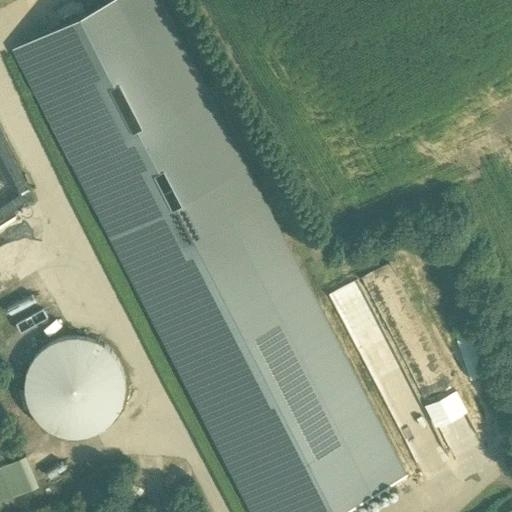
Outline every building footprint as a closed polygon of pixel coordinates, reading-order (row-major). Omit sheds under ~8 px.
[(164,0),(105,0),(13,48),(252,511),(329,511),(406,473),(249,166),(191,52),(164,0)] [(0,220),(32,206),(6,152),(0,154),(0,220)] [(337,307),(399,282),(391,263),(330,288),(337,307)] [(469,378),(485,374),(475,333),(459,338),(469,378)] [(36,355),(31,361),(31,363),(28,368),(27,370),(26,376),(26,378),(25,386),(26,393),(26,395),(28,401),(28,403),(31,410),(32,410),(36,416),(37,418),(41,422),(43,424),(49,428),(50,429),(56,431),(58,432),(63,434),(65,434),(73,435),(74,435),(80,435),(83,435),(89,433),(90,433),(97,430),(99,429),(104,426),(106,424),(110,420),(111,419),(116,413),(117,412),(120,407),(121,404),(123,398),(123,397),(124,390),(124,388),(124,382),(124,380),(123,373),(123,372),(120,365),(119,363),(116,358),(115,356),(110,350),(104,345),(102,344),(98,341),(95,340),(90,338),(88,338),(81,336),(79,336),(73,336),(71,336),(65,337),(63,337),(56,340),(49,343),(47,344),(43,348),(41,349),(37,354),(36,355)] [(436,424),(447,445),(480,430),(469,408),(436,424)] [(0,462),(0,499),(40,481),(26,451),(0,462)]
